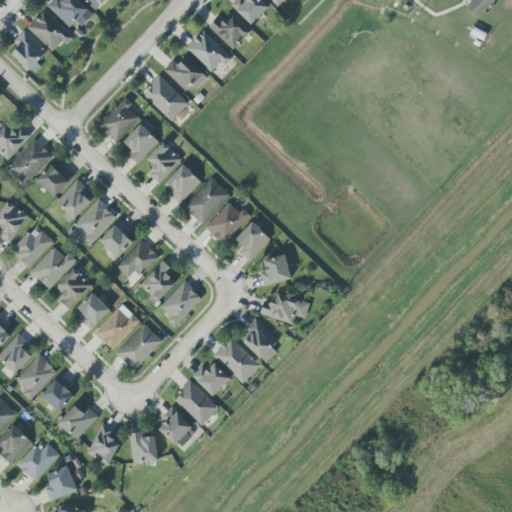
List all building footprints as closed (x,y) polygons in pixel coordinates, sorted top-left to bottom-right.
[(54,0),(48,8),(70,28),(87,9),(76,0),(54,0)] [(104,0),(84,0),(95,10),(104,0)] [(235,0),(230,5),(251,25),(268,7),(260,0),(245,0),(244,0),(235,0)] [(479,18),(495,0),(472,0),(467,7),(479,18)] [(71,35),(45,10),(27,28),(54,53),(71,35)] [(208,27),(233,50),(250,32),(231,14),(223,23),(217,18),(208,27)] [(31,73),(49,54),(24,31),(14,41),(19,46),(11,55),(31,73)] [(229,56),(203,31),(186,48),(213,74),(229,56)] [(192,84),(197,89),(207,78),(185,58),(179,65),(173,60),(163,71),(185,91),(192,84)] [(188,103),(160,77),(142,95),(171,122),(188,103)] [(133,105),(125,98),(98,127),(116,144),(140,119),(129,109),(133,105)] [(16,134),(6,125),(0,131),(0,154),(8,161),(31,136),(22,127),(16,134)] [(128,155),(138,164),(158,141),(140,125),(123,143),(132,151),(128,155)] [(7,169),(25,186),(53,157),(34,140),(7,169)] [(147,161),(155,169),(149,176),(159,185),(182,160),(164,143),(147,161)] [(64,169),(60,173),(51,165),(36,181),(53,197),(72,177),(64,169)] [(181,203),(201,182),(183,165),(163,186),(181,203)] [(230,195),(212,178),(183,208),(201,225),(230,195)] [(85,193),(88,190),(77,180),(56,203),(74,220),(92,200),(85,193)] [(89,247),(116,217),(98,201),(71,230),(89,247)] [(0,234),(0,238),(9,245),(28,216),(8,202),(0,213),(0,226),(4,229),(0,234)] [(243,209),(239,213),(228,203),(205,228),(224,245),(250,216),(243,209)] [(248,262),(271,241),(253,222),(235,239),(244,248),(239,253),(248,262)] [(117,223),(100,242),(118,259),(135,240),(117,223)] [(52,243),(34,226),(11,251),(29,268),(52,243)] [(127,279),(135,271),(140,277),(158,258),(141,241),(116,267),(127,279)] [(68,254),(64,257),(54,248),(30,272),(49,290),(76,261),(68,254)] [(264,287),(291,279),(285,255),(263,261),(266,271),(260,273),(264,287)] [(157,304),(176,283),(167,275),(172,270),(162,261),(138,287),(157,304)] [(60,301),(70,310),(92,286),(74,269),(56,288),(65,296),(60,301)] [(158,308),(176,326),(202,299),(184,282),(158,308)] [(82,322),(91,331),(111,310),(92,293),(77,309),(86,318),(82,322)] [(310,304),(275,293),(272,304),(264,302),(260,314),(292,325),(295,316),(305,319),(310,304)] [(139,322),(121,304),(94,333),(112,351),(139,322)] [(0,347),(10,336),(0,326),(0,325),(4,322),(0,318),(0,347)] [(239,339),(266,364),(277,352),(271,347),(278,340),(256,320),(239,339)] [(162,342),(144,325),(116,355),(134,371),(162,342)] [(0,360),(15,374),(35,353),(17,336),(0,353),(0,360)] [(260,366),(230,338),(213,356),(243,384),(260,366)] [(31,401),(57,373),(39,355),(16,380),(26,390),(22,394),(31,401)] [(231,379),(214,363),(207,371),(202,366),(192,377),(214,397),(231,379)] [(66,381),(60,376),(41,396),(59,413),(75,396),(62,385),(66,381)] [(201,426),(218,409),(191,382),(173,399),(201,426)] [(0,433),(17,415),(0,398),(0,433)] [(58,423),(76,441),(98,418),(87,407),(82,413),(75,406),(58,423)] [(188,432),(192,428),(173,407),(161,417),(166,423),(160,428),(179,449),(192,437),(188,432)] [(120,444),(110,439),(115,431),(102,424),(87,454),(109,466),(120,444)] [(0,455),(11,465),(32,442),(13,425),(0,439),(0,447),(3,450),(0,454),(0,455)] [(132,463),(157,462),(155,437),(143,438),(142,433),(130,434),(132,463)] [(16,465),(35,482),(60,455),(48,445),(42,451),(35,445),(16,465)] [(45,475),(51,486),(45,489),(51,502),(78,490),(74,483),(82,479),(74,462),(45,475)]
